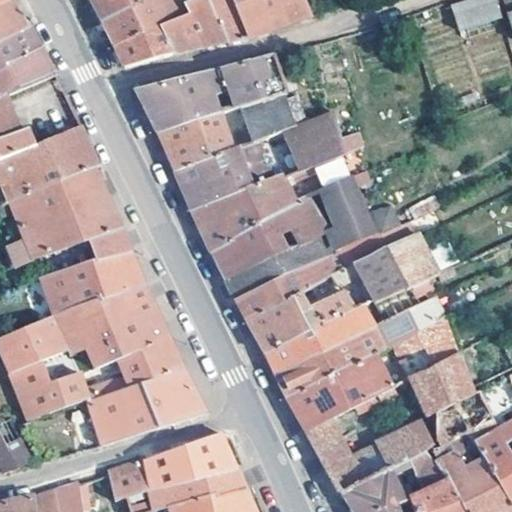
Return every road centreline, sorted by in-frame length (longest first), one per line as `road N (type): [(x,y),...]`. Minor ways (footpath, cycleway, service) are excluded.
road 1 (secondary): [(93,88),(249,413)]
road 2 (residential): [(407,0),(93,88)]
road 3 (residential): [(249,413),(0,491)]
